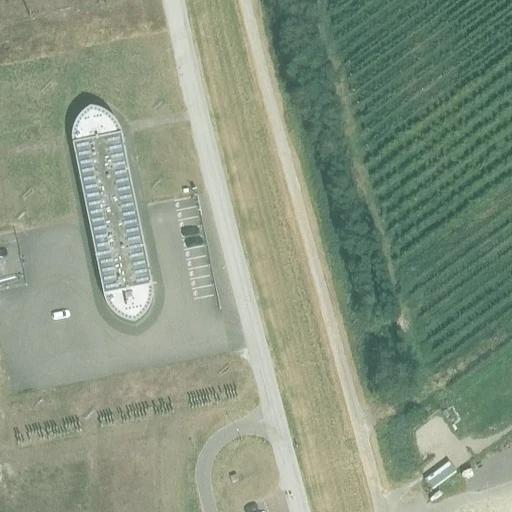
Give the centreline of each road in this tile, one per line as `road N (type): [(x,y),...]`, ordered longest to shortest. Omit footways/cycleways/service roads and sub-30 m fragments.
road 1 (unclassified): [(380,511),(256,0)]
road 2 (tertiary): [(274,419),(181,0)]
road 3 (unclassified): [(210,511),(202,482),(214,447),(274,419)]
